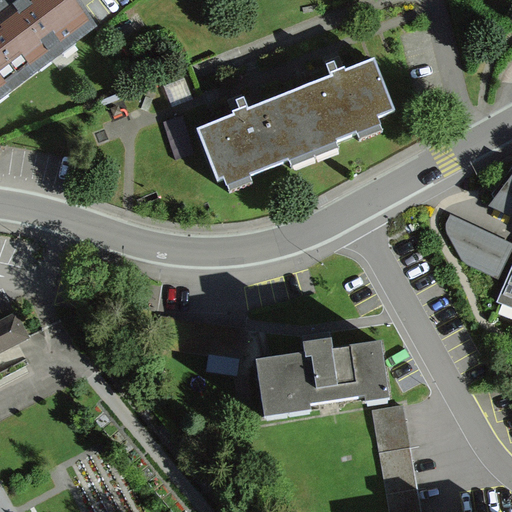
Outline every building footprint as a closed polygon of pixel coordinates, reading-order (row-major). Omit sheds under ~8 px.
[(0,103),(96,33),(71,0),(11,0),(0,8),(0,103)] [(394,116),(374,65),(346,76),(345,73),(330,78),(331,82),(247,115),(246,112),(232,117),(233,121),(199,134),(219,185),(225,183),(230,195),(250,187),(247,180),(288,164),(291,171),(340,152),(336,144),(356,137),(358,144),(383,134),(378,122),(394,116)] [(511,168),(489,205),(511,216),(511,168)] [(511,247),(511,245),(450,216),(444,229),(462,261),(497,278),(511,247)] [(511,255),(510,255),(493,297),(511,302),(511,255)] [(0,351),(30,337),(17,310),(0,318),(0,351)] [(241,359),(245,332),(158,319),(154,347),(241,359)] [(387,404),(379,347),(331,354),(330,347),(303,351),(304,359),(257,366),(265,420),(311,413),(310,406),(363,399),(364,407),(387,404)] [(419,511),(403,412),(373,417),(389,511),(419,511)]
